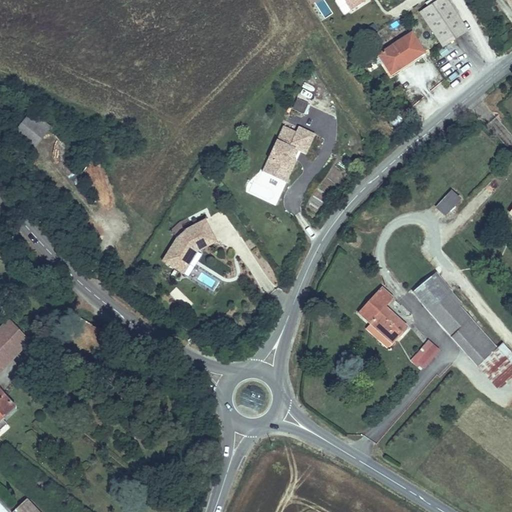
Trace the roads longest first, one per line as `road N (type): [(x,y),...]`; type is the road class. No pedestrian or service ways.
road 1 (tertiary): [(511,59),(344,206),(287,319)]
road 2 (tertiary): [(226,384),(88,291),(0,198)]
road 3 (tertiary): [(442,511),(313,433)]
